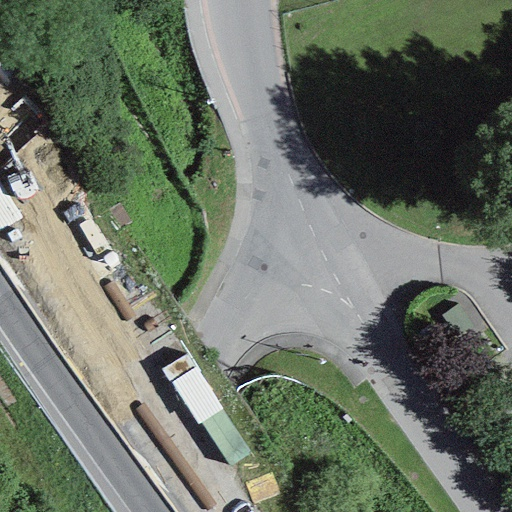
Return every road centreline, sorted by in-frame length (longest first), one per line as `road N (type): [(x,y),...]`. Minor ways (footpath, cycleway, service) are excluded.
road 1 (unclassified): [(312,242),(203,333),(107,511)]
road 2 (residential): [(501,511),(312,242)]
road 3 (motorway): [(172,511),(0,267)]
road 4 (unclassified): [(235,0),(236,24),(312,242)]
